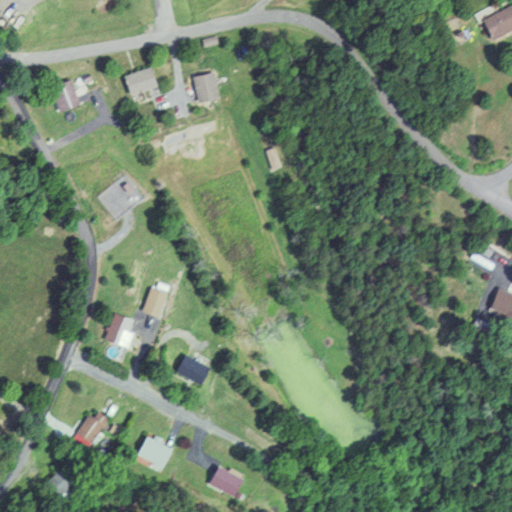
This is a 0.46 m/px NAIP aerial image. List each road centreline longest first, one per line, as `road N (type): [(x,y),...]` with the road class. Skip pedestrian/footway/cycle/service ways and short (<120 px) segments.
road 1 (residential): [(485,194),(450,170),(337,38),(284,14),(0,62)]
road 2 (tertiary): [(0,487),(18,468),(68,355),(91,270),(81,218),(0,76)]
road 3 (residential): [(68,355),(278,468),(302,511)]
